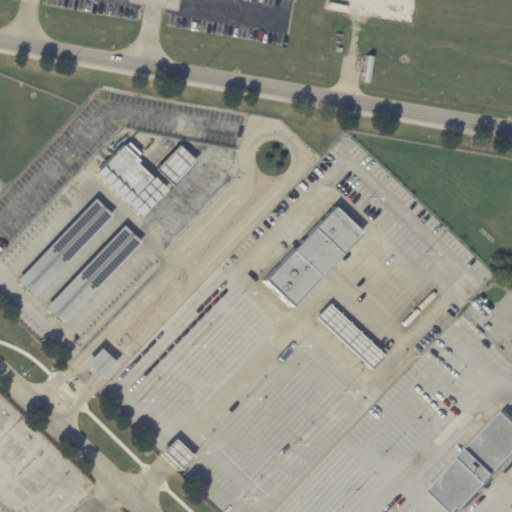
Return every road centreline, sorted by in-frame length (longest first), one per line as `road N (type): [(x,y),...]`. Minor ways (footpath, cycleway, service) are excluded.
road 1 (residential): [(0,39),(511,127)]
road 2 (residential): [(0,367),(150,511)]
